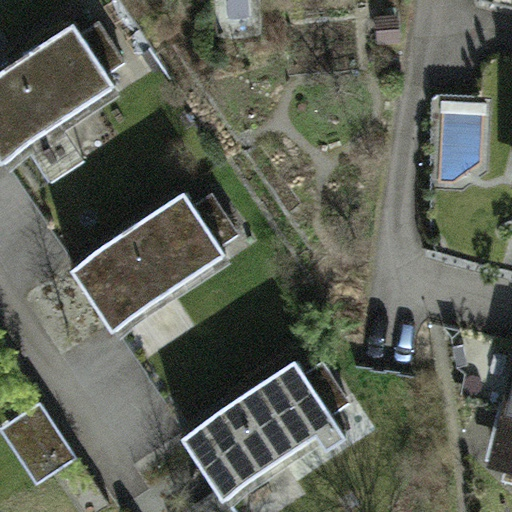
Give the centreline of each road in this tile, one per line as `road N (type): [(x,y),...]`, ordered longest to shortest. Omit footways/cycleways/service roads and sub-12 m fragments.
road 1 (unknown): [(0,216),(128,410)]
road 2 (unknown): [(434,0),(402,208)]
